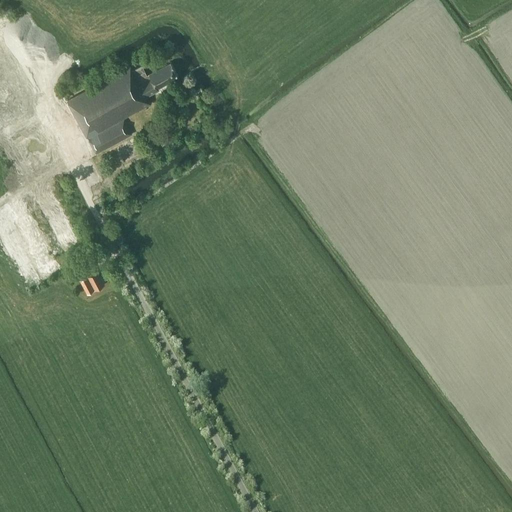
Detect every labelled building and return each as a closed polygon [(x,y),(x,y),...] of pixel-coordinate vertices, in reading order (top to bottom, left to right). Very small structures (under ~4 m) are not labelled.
[(26,87),(47,76),(25,36),(4,47),(26,87)] [(0,94),(8,110),(16,106),(11,97),(19,93),(0,57),(0,94)] [(161,95),(171,89),(167,81),(177,76),(170,61),(145,75),(140,65),(131,70),(129,66),(67,99),(95,152),(132,133),(123,117),(150,102),(146,95),(157,89),(161,95)] [(90,187),(104,180),(92,157),(78,165),(90,187)] [(97,270),(83,277),(81,279),(88,292),(104,283),(97,270)]
